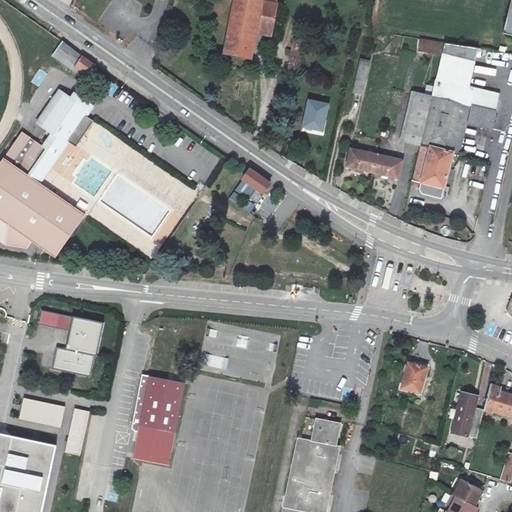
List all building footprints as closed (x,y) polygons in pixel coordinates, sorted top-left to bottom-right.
[(252,60),(257,34),(264,3),(248,0),(235,0),(223,54),(252,60)] [(264,3),(257,34),(281,39),(287,8),(275,5),(264,3)] [(392,46),(403,48),(405,36),(394,34),(392,46)] [(419,51),(443,55),(446,43),(421,38),(419,51)] [(287,75),(298,77),(306,42),(295,39),(287,75)] [(83,80),(88,75),(76,67),(81,59),(62,41),(61,40),(49,57),(83,80)] [(365,94),(372,60),(360,58),(351,91),(365,94)] [(76,67),(88,75),(93,67),(81,59),(76,67)] [(433,98),(421,146),(413,180),(423,183),(421,190),(424,193),(439,197),(444,197),(445,194),(448,195),(450,186),(445,185),(459,122),(490,129),(499,95),(437,80),(433,98)] [(41,126),(63,93),(58,90),(36,123),(41,126)] [(56,136),(47,149),(22,133),(5,158),(41,182),(68,141),(73,145),(80,134),(83,136),(94,121),(86,116),(90,111),(63,93),(41,126),(47,130),(53,134),(56,136)] [(402,141),(421,146),(433,98),(413,93),(402,141)] [(323,132),(328,106),(309,102),(304,127),(323,132)] [(399,179),(403,161),(355,150),(350,168),(399,179)] [(84,216),(1,161),(0,162),(0,222),(55,260),(84,216)] [(263,194),(264,193),(269,185),(270,184),(249,169),(247,172),(242,180),(263,194)] [(73,318),(42,311),(39,324),(70,331),(73,318)] [(57,348),(53,369),(90,377),(95,356),(97,356),(104,324),(73,318),(70,331),(66,350),(57,348)] [(157,329),(149,373),(169,377),(177,333),(157,329)] [(207,354),(204,366),(227,370),(229,358),(207,354)] [(427,367),(408,362),(402,389),(420,393),(427,367)] [(169,466),(185,385),(143,376),(132,431),(138,432),(133,459),(169,466)] [(484,408),(484,410),(493,412),(493,411),(511,416),(511,394),(499,391),(500,387),(490,384),(484,408)] [(484,410),(484,408),(475,406),(477,396),(462,393),(453,432),(477,438),(484,410)] [(20,420),(62,428),(67,408),(24,399),(20,420)] [(90,412),(75,409),(65,454),(80,457),(90,412)] [(340,426),(315,420),(310,443),(297,440),(281,511),(327,511),(340,449),(335,447),(340,426)] [(0,511),(42,511),(57,447),(0,434),(0,489),(2,490),(0,498),(0,511)] [(500,479),(510,482),(511,475),(511,453),(508,452),(500,479)] [(372,474),(375,459),(361,456),(358,472),(372,474)] [(474,511),(477,506),(479,507),(483,499),(478,497),(483,488),(464,478),(456,494),(459,496),(451,511),(453,511),(474,511)]
